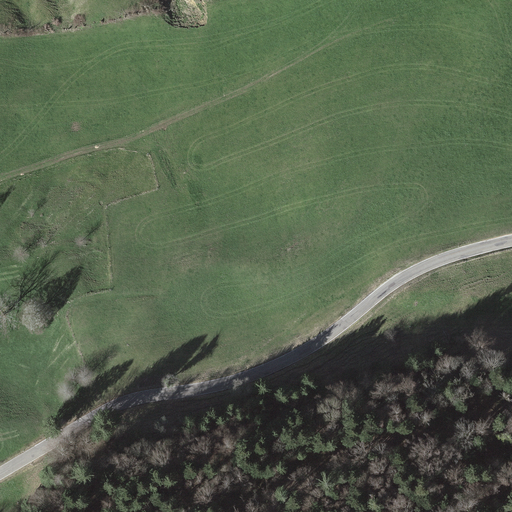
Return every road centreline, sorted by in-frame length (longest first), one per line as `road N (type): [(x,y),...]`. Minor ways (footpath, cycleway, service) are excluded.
road 1 (tertiary): [(0,473),(123,402),(272,366),(425,264),(511,239)]
road 2 (track): [(0,177),(149,132),(379,26)]
